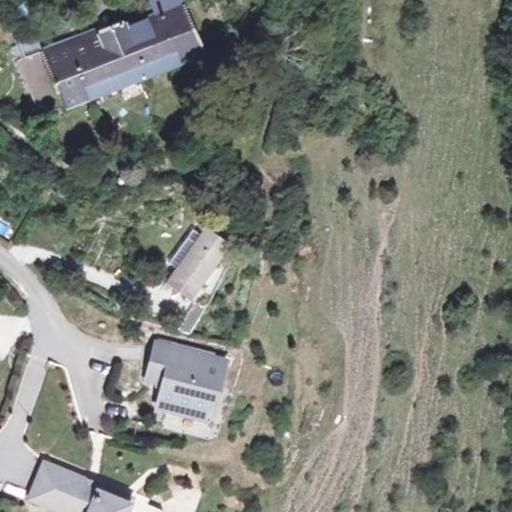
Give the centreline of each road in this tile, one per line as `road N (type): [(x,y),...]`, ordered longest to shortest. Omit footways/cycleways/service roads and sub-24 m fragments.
road 1 (track): [(0,109),(79,171),(127,186),(217,184)]
road 2 (residential): [(0,253),(61,337),(85,394)]
